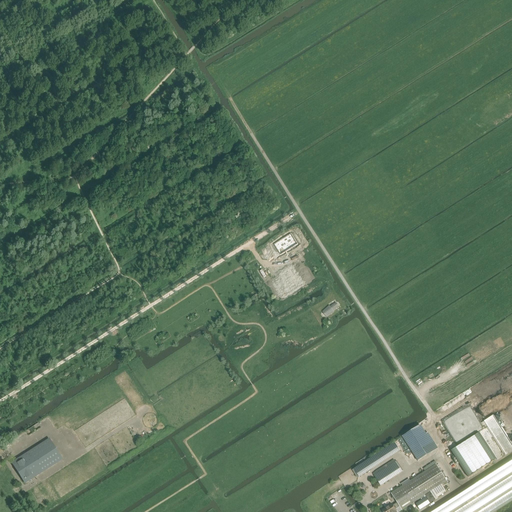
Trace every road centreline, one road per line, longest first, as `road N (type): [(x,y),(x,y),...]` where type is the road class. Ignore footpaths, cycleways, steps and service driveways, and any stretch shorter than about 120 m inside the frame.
road 1 (track): [(223,85),(437,424)]
road 2 (track): [(0,400),(288,219)]
